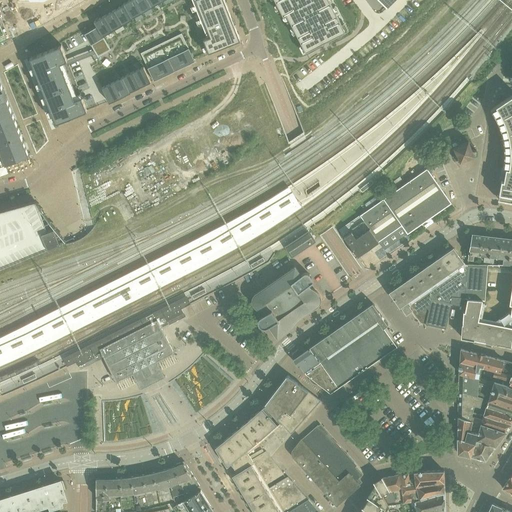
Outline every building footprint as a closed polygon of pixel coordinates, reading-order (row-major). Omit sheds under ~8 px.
[(88,32),(84,34),(98,57),(111,50),(103,36),(133,19),(132,18),(163,0),(128,0),(123,3),(123,4),(94,21),(95,24),(97,26),(94,28),(91,30),(88,32)] [(224,0),(196,0),(201,12),(194,14),(200,29),(210,26),(213,34),(203,38),(209,52),(240,39),(224,0)] [(275,0),(283,16),(287,15),(306,52),(323,43),(327,41),(345,31),(329,0),(275,0)] [(183,36),(142,56),(154,81),(195,61),(183,36)] [(45,51),(30,57),(56,123),(61,120),(87,110),(87,109),(84,110),(60,51),(63,50),(61,45),(60,45),(45,51)] [(122,77),(102,87),(109,103),(130,92),(130,91),(151,82),(143,66),(122,77)] [(0,165),(5,163),(5,164),(8,163),(9,165),(27,158),(26,156),(29,155),(0,82),(0,165)] [(502,167),(505,168),(503,180),(501,180),(498,193),(497,199),(511,201),(511,95),(490,110),(492,112),(494,115),(496,118),(497,121),(498,124),(499,127),(500,131),(501,134),(502,136),(502,138),(503,141),(503,145),(504,148),(504,150),(504,154),(503,158),(503,162),(503,165),(502,167)] [(476,155),(476,150),(473,150),(468,141),(454,147),(458,157),(456,159),(460,162),(461,162),(470,158),(475,156),(475,155),(476,155)] [(384,249),(407,233),(425,220),(451,202),(427,168),(401,186),(383,198),(360,215),(339,229),(340,231),(340,233),(342,235),(343,235),(358,255),(379,241),(384,249)] [(0,268),(66,241),(49,218),(35,201),(0,210),(0,268)] [(292,254),(313,240),(308,232),(287,246),(292,254)] [(473,233),(468,258),(473,259),(474,254),(479,254),(483,235),(473,233)] [(492,236),(483,235),(479,254),(485,255),(484,260),(488,261),(492,236)] [(492,236),(488,261),(493,262),(494,256),(499,257),(501,237),(492,236)] [(503,263),(507,264),(509,252),(511,239),(501,237),(499,257),(504,257),(503,263)] [(453,247),(390,291),(400,306),(401,305),(406,313),(412,309),(421,322),(426,324),(431,298),(451,303),(463,305),(464,298),(467,298),(470,298),(482,299),(484,300),(487,265),(465,264),(463,261),(453,247)] [(253,297),(253,299),(253,300),(253,302),(253,303),(253,304),(254,304),(254,305),(255,306),(258,308),(260,309),(261,310),(263,312),(265,313),(260,316),(260,317),(259,318),(259,319),(258,320),(258,321),(258,322),(259,324),(259,325),(260,326),(261,326),(262,327),(263,327),(264,327),(269,326),(275,335),(285,327),(290,324),(292,321),(293,319),(294,318),(295,317),(297,315),(299,313),(302,316),(317,305),(319,303),(320,302),(320,301),(320,300),(321,299),(321,298),(320,297),(320,296),(319,295),(318,293),(317,292),(316,290),(314,289),(311,287),(310,286),(308,285),(314,281),(310,274),(309,274),(308,273),(307,272),(306,272),(305,272),(305,273),(304,273),(301,275),(295,266),(258,292),(256,293),(254,295),(254,296),(253,297)] [(99,296),(104,305),(107,305),(110,304),(112,303),(115,301),(118,299),(120,298),(121,296),(121,295),(123,294),(118,286),(116,286),(113,287),(110,288),(105,290),(103,292),(101,293),(99,296)] [(133,296),(142,293),(140,286),(131,289),(133,296)] [(426,324),(445,328),(451,303),(431,298),(426,324)] [(511,326),(478,320),(482,300),(470,299),(467,311),(463,311),(461,337),(511,346),(511,336),(511,326)] [(310,347),(338,387),(345,382),(351,378),(358,373),(364,369),(371,364),(377,360),(383,355),(390,350),(396,346),(383,328),(388,325),(372,303),(310,347)] [(167,320),(183,312),(181,307),(180,305),(163,313),(167,320)] [(125,336),(123,332),(108,339),(110,343),(100,348),(105,358),(116,381),(117,381),(121,389),(138,380),(141,388),(165,376),(161,369),(177,360),(173,352),(174,352),(162,329),(157,319),(148,324),(146,320),(132,327),(134,331),(125,336)] [(334,390),(338,387),(310,347),(295,358),(294,359),(298,365),(299,364),(307,374),(330,393),(334,390)] [(74,357),(76,360),(79,365),(95,357),(93,352),(91,348),(74,357)] [(504,360),(461,349),(460,373),(478,377),(481,367),(494,370),(501,372),(504,360)] [(511,362),(504,360),(501,372),(510,375),(510,374),(511,374),(511,362)] [(99,371),(106,366),(103,362),(96,367),(99,371)] [(508,380),(510,375),(501,372),(494,370),(492,376),(508,380)] [(477,397),(482,399),(488,400),(511,407),(511,386),(510,386),(499,382),(491,380),(478,377),(460,373),(459,392),(477,397)] [(265,405),(282,423),(291,434),(321,401),(288,375),(265,405)] [(477,397),(459,392),(459,409),(470,412),(473,413),(475,405),(480,407),(482,399),(477,397)] [(511,415),(511,407),(488,400),(486,409),(511,415)] [(236,473),(259,511),(287,511),(308,499),(288,476),(269,488),(267,484),(284,473),(266,451),(249,460),(245,455),(282,423),(265,405),(216,447),(227,466),(231,462),(239,472),(236,473)] [(470,420),(473,413),(470,412),(459,409),(459,417),(464,418),(469,419),(470,420)] [(511,424),(511,422),(511,415),(486,409),(484,416),(511,424)] [(484,416),(473,413),(470,420),(482,423),(506,431),(511,424),(484,416)] [(475,443),(477,439),(482,423),(470,420),(469,419),(464,418),(459,417),(458,438),(468,441),(475,443)] [(495,445),(506,431),(482,423),(477,439),(488,443),(495,445)] [(337,505),(356,488),(363,482),(359,478),(363,475),(318,424),(302,439),(301,440),(293,450),(293,456),(337,505)] [(475,443),(468,441),(458,438),(458,452),(471,455),(475,443)] [(495,445),(488,443),(477,439),(475,443),(471,455),(485,459),(495,445)] [(184,463),(175,466),(184,493),(184,492),(186,492),(190,492),(198,486),(184,463)] [(175,466),(165,470),(174,497),(184,493),(175,466)] [(150,473),(133,477),(137,510),(175,501),(173,497),(174,497),(165,470),(150,473)] [(414,472),(416,485),(434,483),(444,481),(443,470),(414,472)] [(414,472),(400,474),(402,486),(416,485),(414,472)] [(400,474),(384,478),(391,490),(398,489),(398,488),(402,487),(402,486),(400,474)] [(511,491),(511,476),(511,475),(503,487),(511,491)] [(388,503),(382,493),(391,490),(384,478),(383,476),(374,482),(377,486),(369,497),(369,496),(368,497),(370,498),(364,507),(363,507),(363,508),(362,511),(361,511),(404,511),(401,502),(388,503)] [(121,478),(121,511),(137,511),(137,510),(133,477),(121,478)] [(96,511),(114,511),(121,511),(121,478),(110,479),(96,479),(96,511)] [(61,480),(27,491),(33,510),(50,505),(51,508),(63,505),(62,501),(67,499),(61,480)] [(444,491),(444,481),(434,483),(416,485),(402,486),(402,487),(403,495),(400,496),(398,489),(391,490),(382,493),(388,503),(401,502),(401,501),(404,500),(404,502),(415,501),(444,491)] [(173,507),(176,511),(201,511),(211,506),(201,490),(173,507)] [(27,491),(0,499),(0,511),(27,511),(33,510),(27,491)] [(429,511),(445,507),(444,491),(415,501),(417,508),(412,509),(413,511),(429,511)] [(287,511),(319,511),(308,499),(287,511)]
